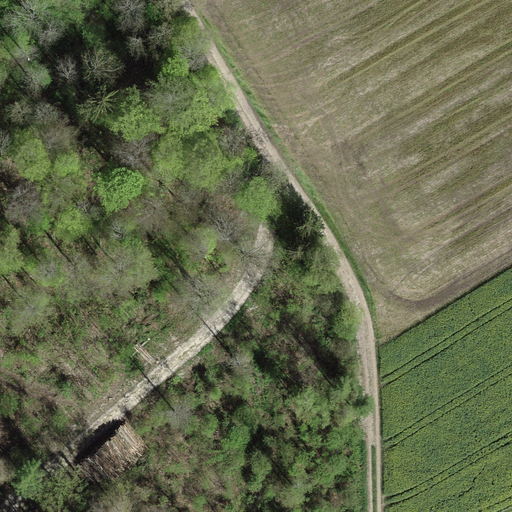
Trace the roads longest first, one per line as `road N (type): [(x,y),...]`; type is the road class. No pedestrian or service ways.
road 1 (track): [(375,511),(370,363),(358,310),(183,0)]
road 2 (track): [(262,139),(263,245),(231,303),(0,510)]
